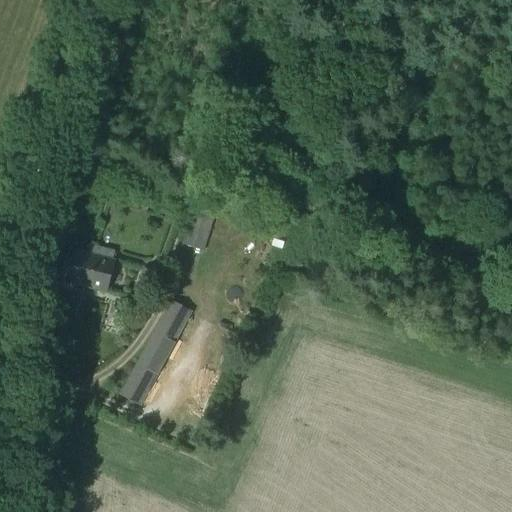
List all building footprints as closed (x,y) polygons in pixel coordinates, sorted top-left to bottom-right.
[(109,163),(104,179),(119,184),(124,168),(109,163)] [(204,250),(214,218),(192,211),(183,244),(204,250)] [(106,292),(114,261),(70,249),(63,280),(106,292)] [(160,284),(163,274),(142,268),(133,300),(146,304),(153,282),(160,284)] [(190,312),(171,302),(122,394),(140,404),(190,312)]
